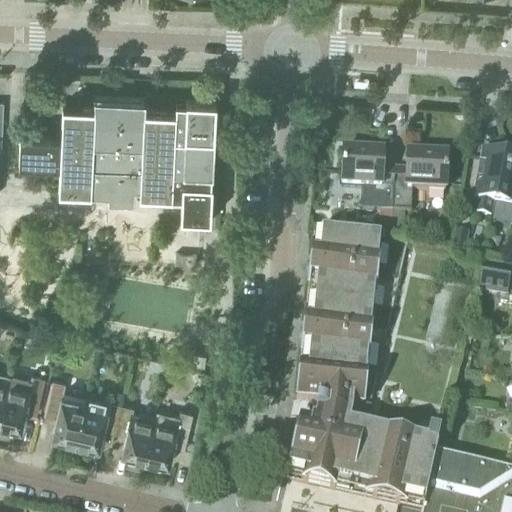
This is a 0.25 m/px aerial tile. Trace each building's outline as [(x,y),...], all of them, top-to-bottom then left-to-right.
[(61,137),(20,135),(19,163),(60,165),(59,190),(107,193),(107,198),(133,199),(134,186),(139,186),(139,195),(171,197),(171,200),(180,201),(180,218),(209,220),(211,183),(209,183),(210,174),(212,174),(215,101),(185,99),(183,101),(176,101),(175,111),(144,109),(144,110),(95,108),(95,107),(63,105),(61,137)] [(384,154),(344,152),(342,188),(357,189),(356,211),(382,212),(381,241),(391,242),(391,235),(392,208),(394,183),(394,171),(383,170),(384,154)] [(477,201),(474,214),(491,217),(494,205),(511,208),(511,159),(507,158),(507,159),(503,158),(483,154),(474,201),(477,201)] [(394,171),(394,183),(392,208),(391,235),(405,235),(406,214),(411,214),(412,192),(446,194),(448,158),(447,158),(408,156),(407,172),(394,171)] [(451,257),(463,259),(468,234),(455,232),(451,257)] [(385,243),(314,236),(296,402),(320,405),(318,415),(352,420),(353,409),(363,410),(380,244),(385,245),(385,243)] [(510,273),(483,269),(479,293),(506,297),(510,273)] [(205,355),(194,353),(192,365),(204,367),(205,355)] [(0,410),(7,383),(8,375),(0,373),(0,410)] [(8,375),(7,383),(0,410),(0,429),(12,432),(13,428),(20,429),(25,412),(36,414),(45,378),(32,375),(31,380),(8,375)] [(65,383),(53,380),(44,416),(56,419),(52,437),(59,438),(58,443),(74,447),(85,402),(62,396),(65,383)] [(86,394),(85,402),(74,447),(90,451),(91,446),(98,448),(103,430),(114,433),(121,405),(109,402),(110,399),(86,394)] [(134,408),(121,405),(114,433),(126,436),(122,453),(129,455),(128,460),(144,464),(155,418),(132,413),(134,408)] [(156,411),(155,418),(144,464),(160,468),(161,463),(168,465),(173,447),(184,450),(193,414),(180,411),(179,416),(156,411)] [(350,428),(352,420),(318,415),(316,424),(301,421),(287,481),(422,511),(440,435),(430,434),(427,446),(350,428)] [(511,506),(511,470),(436,453),(423,511),(503,511),(504,511),(511,506)]
